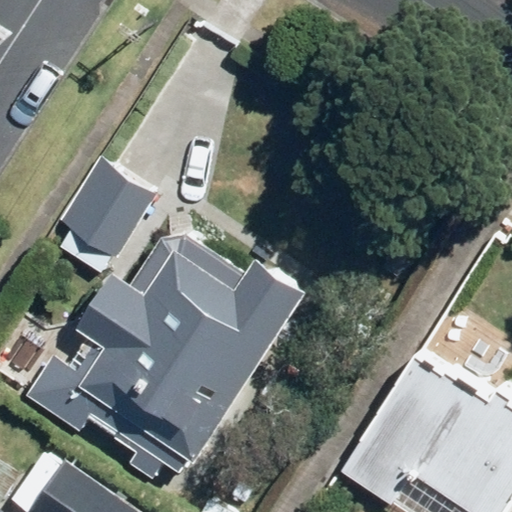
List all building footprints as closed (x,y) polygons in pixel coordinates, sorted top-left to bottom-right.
[(133,251),(172,186),(107,148),(69,212),(133,251)] [(215,451),(329,277),(278,242),(265,262),(203,221),(177,224),(148,268),(130,259),(90,320),(101,327),(83,355),(67,346),(39,387),(94,423),(103,409),(147,441),(138,454),(166,470),(179,451),(196,463),(207,446),(215,451)] [(511,511),(511,388),(436,342),(418,378),(414,376),(397,407),(393,406),(379,433),(374,431),(354,463),(405,495),(425,465),(499,511),(511,511)] [(157,511),(56,443),(14,505),(25,511),(157,511)] [(405,495),(433,511),(499,511),(425,465),(405,495)]
